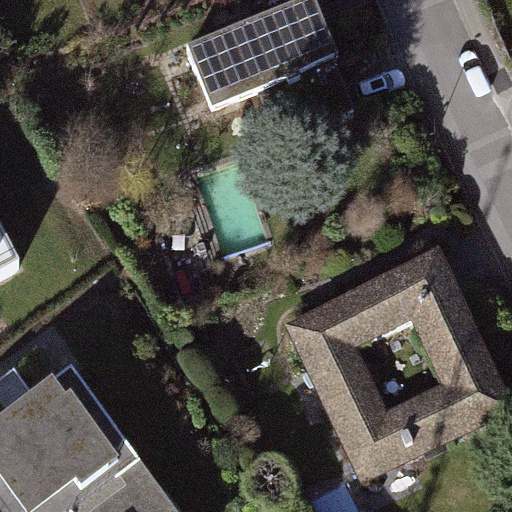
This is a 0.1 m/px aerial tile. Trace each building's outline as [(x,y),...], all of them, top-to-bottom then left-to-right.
[(311,13),(316,11),(314,7),(189,57),(213,119),(266,98),(285,145),(279,147),(281,152),(355,122),(334,70),(338,67),(321,24),(316,26),(311,13)] [(0,280),(20,270),(0,231),(0,280)] [(509,415),(437,265),(293,334),(365,484),(509,415)] [(95,511),(145,476),(73,378),(0,430),(0,511),(95,511)] [(140,511),(160,497),(145,476),(95,511),(140,511)]
